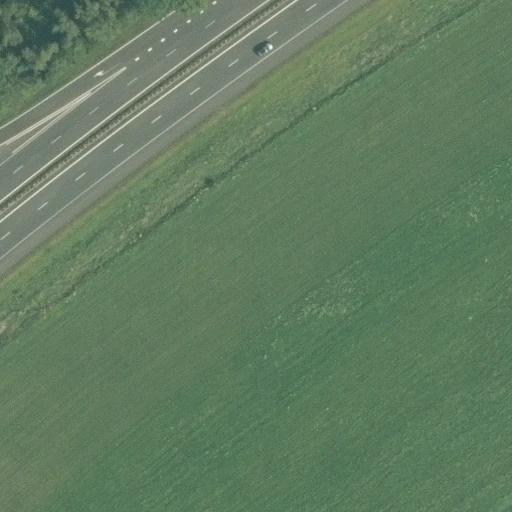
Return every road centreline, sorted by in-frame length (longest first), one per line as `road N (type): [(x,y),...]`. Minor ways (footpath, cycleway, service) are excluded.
road 1 (motorway): [(0,241),(324,0)]
road 2 (motorway): [(136,78),(0,186)]
road 3 (motorway): [(136,78),(0,139)]
road 4 (motorway): [(249,0),(136,78)]
